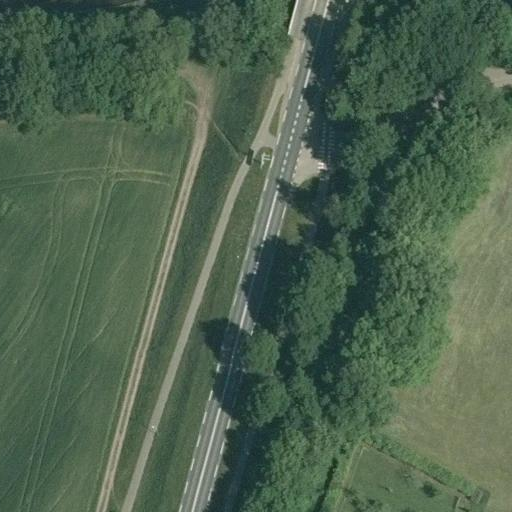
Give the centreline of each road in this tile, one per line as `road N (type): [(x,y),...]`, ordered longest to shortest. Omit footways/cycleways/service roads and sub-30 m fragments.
road 1 (track): [(104,506),(198,115),(170,92),(112,81),(0,86)]
road 2 (secondary): [(197,511),(291,149)]
road 3 (tertiary): [(291,149),(350,155),(426,105),(511,76)]
road 4 (secondary): [(291,149),(328,0)]
